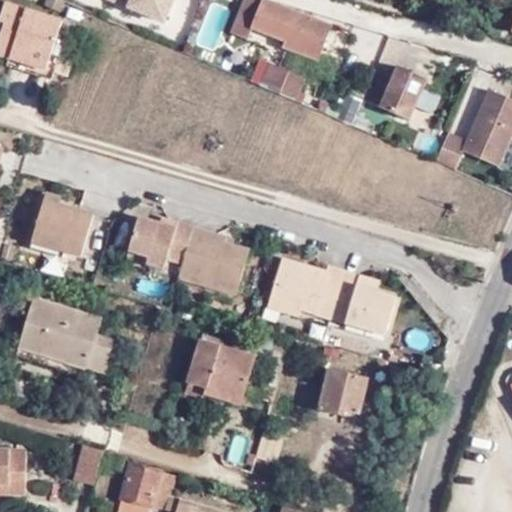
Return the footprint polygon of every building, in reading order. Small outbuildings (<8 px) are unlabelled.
[(65,2),(58,0),(47,0),(44,8),(59,15),(65,2)] [(97,0),(164,27),(175,0),(97,0)] [(318,61),(332,27),(264,1),(261,0),(246,0),(233,35),(246,40),(251,29),(285,42),(283,48),(318,61)] [(63,24),(7,4),(0,23),(0,36),(1,36),(0,38),(0,57),(46,73),(63,24)] [(277,61),(265,58),(261,69),(273,72),(277,61)] [(410,125),(429,83),(396,67),(391,77),(374,69),(359,102),(410,125)] [(305,78),(289,73),(282,93),(297,99),(305,78)] [(511,99),(485,91),(471,140),(448,133),(443,151),(511,170),(511,99)] [(45,196),(43,202),(57,207),(59,201),(45,196)] [(57,207),(43,202),(30,243),(78,258),(91,217),(79,213),(57,207)] [(193,231),(175,225),(173,230),(159,225),(138,219),(127,252),(147,259),(145,265),(161,271),(165,261),(182,266),(193,231)] [(173,230),(175,225),(161,220),(159,225),(173,230)] [(193,231),(182,266),(178,279),(208,288),(232,296),(235,297),(247,254),(224,246),(226,241),(193,231)] [(76,265),(78,258),(30,243),(28,250),(76,265)] [(125,259),(145,265),(147,259),(127,252),(125,259)] [(301,273),(303,267),(282,260),(267,309),(299,318),(300,312),(314,316),(316,306),(333,311),(344,275),(327,269),(326,274),(310,269),(308,275),(301,273)] [(310,269),(303,267),(301,273),(308,275),(310,269)] [(347,315),(344,325),(384,337),(395,300),(376,294),(357,289),(360,279),(344,275),(333,311),(347,315)] [(379,285),(360,279),(357,289),(376,294),(379,285)] [(232,296),(208,288),(204,299),(229,307),(232,296)] [(102,323),(35,304),(24,340),(16,337),(12,349),(107,376),(116,343),(98,338),(102,323)] [(330,320),(333,311),(316,306),(314,316),(330,321),(330,320)] [(330,321),(344,325),(347,315),(333,311),(330,320),(330,321)] [(406,352),(432,352),(432,332),(406,332),(406,352)] [(257,355),(202,340),(191,382),(246,397),(257,355)] [(366,380),(327,369),(317,410),(341,416),(342,411),(356,415),(366,380)] [(225,462),(242,467),(250,437),(233,433),(225,462)] [(261,433),(254,458),(278,465),(285,440),(261,433)] [(95,485),(105,452),(86,447),(77,480),(95,485)] [(0,498),(24,499),(25,455),(0,454),(0,498)] [(153,507),(165,511),(168,500),(172,485),(175,486),(176,480),(134,467),(124,500),(153,507)] [(151,511),(153,507),(124,500),(120,511),(151,511)] [(177,511),(180,504),(168,500),(165,511),(167,511),(177,511)]
